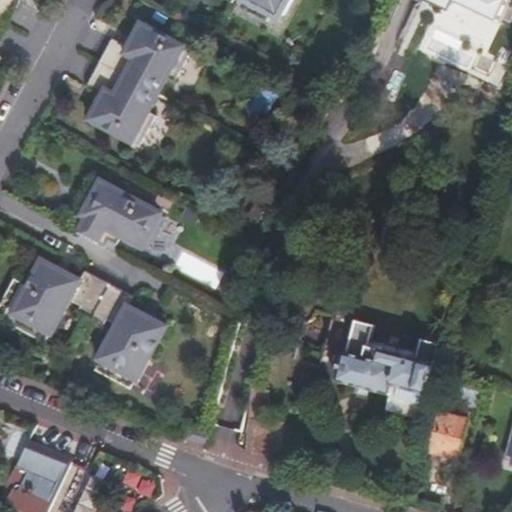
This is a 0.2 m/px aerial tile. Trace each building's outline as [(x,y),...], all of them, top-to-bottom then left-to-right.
[(0,0),(0,21),(13,29),(27,3),(21,0),(0,0)] [(239,0),(267,14),(270,8),(288,17),(296,0),(239,0)] [(428,0),(428,3),(450,12),(454,2),(498,22),(507,0),(510,0),(511,0),(428,0)] [(13,29),(0,21),(0,49),(2,51),(13,29)] [(142,60),(131,81),(161,97),(171,78),(180,83),(196,52),(193,49),(186,49),(148,28),(136,51),(134,55),(142,60)] [(118,42),(104,66),(131,81),(142,60),(134,55),(136,51),(118,42)] [(131,81),(104,66),(92,90),(110,99),(112,95),(122,99),(131,81)] [(161,97),(131,81),(122,99),(112,95),(110,99),(98,122),(137,142),(141,148),(145,150),(161,119),(152,114),(161,97)] [(96,219),(86,238),(112,251),(115,245),(122,248),(129,237),(148,246),(163,218),(108,189),(93,218),(96,219)] [(93,321),(112,285),(89,273),(83,284),(43,263),(25,297),(12,290),(0,313),(0,320),(10,325),(48,346),(50,347),(70,308),(73,303),(83,309),(80,314),(93,321)] [(134,298),(112,285),(93,321),(106,327),(109,322),(119,328),(96,371),(136,392),(169,330),(129,309),(134,298)] [(48,346),(10,325),(0,320),(0,331),(43,355),(48,346)] [(345,353),(338,382),(390,396),(395,382),(427,390),(440,338),(420,333),(415,352),(382,344),(377,362),(345,353)] [(486,393),(446,383),(443,397),(473,405),(483,408),(486,393)] [(483,408),(473,405),(471,414),(480,416),(483,408)] [(251,410),(246,454),(264,456),(267,412),(251,410)] [(439,413),(429,452),(460,461),(470,422),(439,413)] [(30,443),(3,511),(50,511),(71,460),(30,443)]
